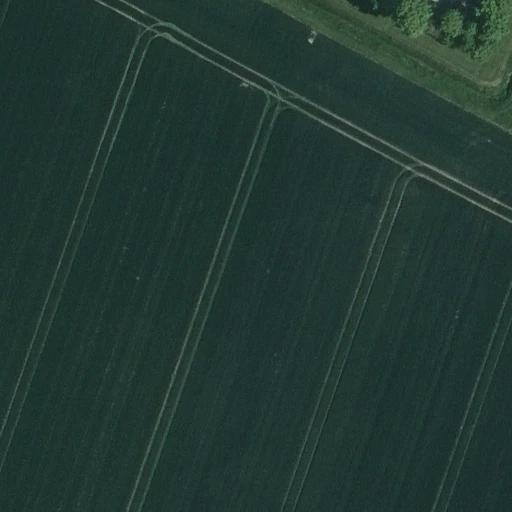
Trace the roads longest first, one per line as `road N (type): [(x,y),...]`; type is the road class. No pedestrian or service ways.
road 1 (track): [(273,0),(468,105),(511,109)]
road 2 (track): [(511,14),(480,69),(347,0)]
